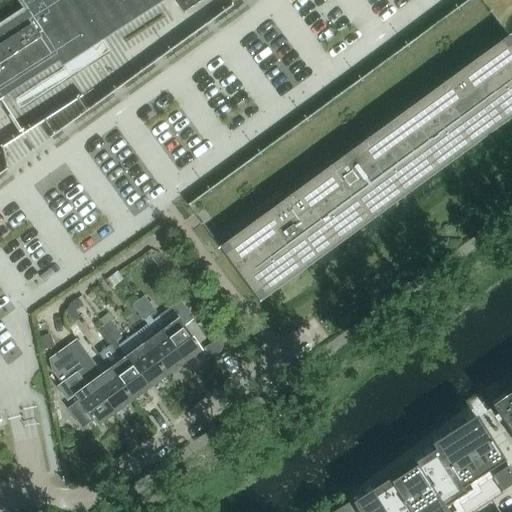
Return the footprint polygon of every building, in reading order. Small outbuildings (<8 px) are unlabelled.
[(0,0),(0,100),(59,63),(62,67),(162,2),(160,0),(0,0)] [(301,273),(326,255),(511,118),(511,45),(507,39),(306,187),(220,250),(254,296),(260,304),(301,273)] [(118,271),(105,281),(111,289),(124,279),(118,271)] [(156,313),(144,297),(138,302),(149,318),(156,313)] [(142,323),(149,318),(138,302),(131,307),(142,323)] [(154,323),(185,365),(203,352),(184,327),(193,320),(181,303),(154,323)] [(103,327),(115,343),(121,339),(109,323),(103,327)] [(168,378),(185,365),(154,323),(149,327),(156,337),(144,346),(168,378)] [(109,348),(115,343),(103,327),(97,332),(109,348)] [(38,339),(42,351),(54,348),(51,336),(38,339)] [(120,348),(150,390),(168,378),(144,346),(143,347),(135,337),(120,348)] [(219,340),(204,350),(211,360),(226,350),(219,340)] [(116,416),(133,403),(110,371),(103,376),(78,341),(67,349),(116,416)] [(110,371),(133,403),(150,390),(120,348),(114,352),(121,362),(110,371)] [(98,429),(116,416),(67,349),(57,356),(77,383),(69,389),(79,403),(69,410),(83,429),(93,421),(98,429)] [(506,401),(492,410),(511,439),(511,387),(502,395),(506,401)] [(389,483),(351,508),(354,511),(475,511),(511,489),(511,476),(476,420),(431,449),(434,454),(413,468),(415,471),(392,486),(389,483)] [(77,448),(64,456),(72,469),(85,460),(77,448)]
